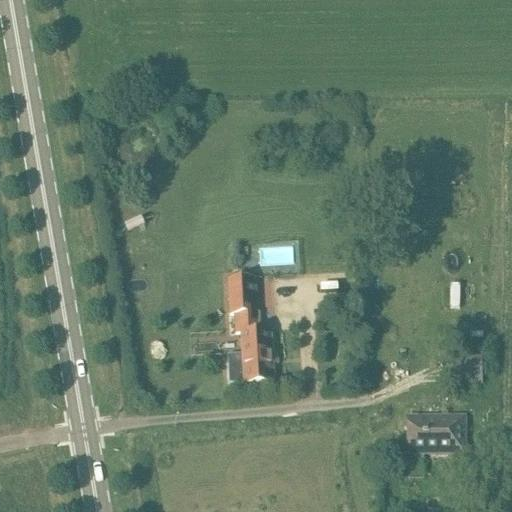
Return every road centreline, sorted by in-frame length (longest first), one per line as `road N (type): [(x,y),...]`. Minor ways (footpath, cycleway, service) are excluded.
road 1 (primary): [(81,431),(10,0)]
road 2 (unclassified): [(81,431),(416,395)]
